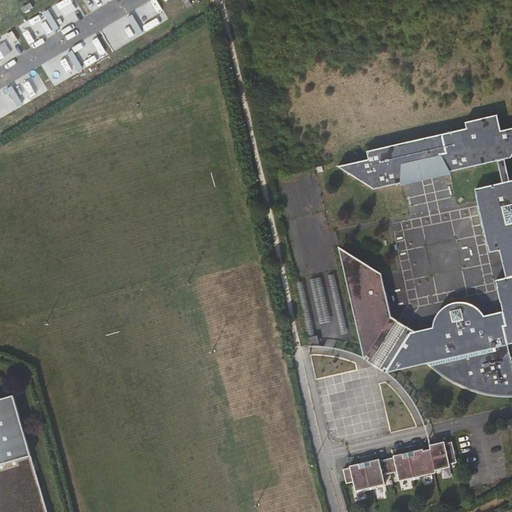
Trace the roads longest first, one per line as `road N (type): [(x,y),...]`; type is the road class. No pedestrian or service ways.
road 1 (unknown): [(323,461),(511,412)]
road 2 (unclassified): [(337,511),(297,348)]
